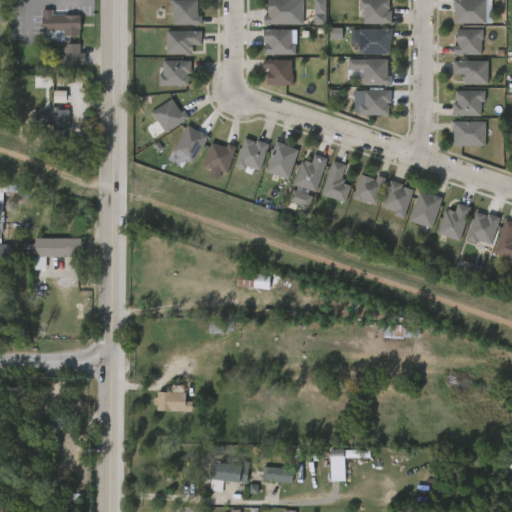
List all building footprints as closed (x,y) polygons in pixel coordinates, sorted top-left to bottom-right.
[(198,0),(198,17),(202,17),(202,25),(174,26),(172,0),(198,0)] [(290,0),(289,24),(261,23),(261,14),(265,14),(265,0),(290,0)] [(386,9),(386,11),(390,11),(390,24),(362,23),(362,9),(357,9),(357,0),(388,0),(388,9),(386,9)] [(484,0),(484,23),(453,23),(452,0),(484,0)] [(380,8),(349,8),(349,19),(352,19),(352,34),(380,33),(380,8)] [(187,9),(162,9),(162,34),(191,34),(191,26),(187,26),(187,9)] [(50,12),(50,15),(78,15),(78,35),(62,36),(62,39),(41,40),(40,10),(50,10),(50,12)] [(290,29),(290,36),(294,36),(294,54),(264,54),(264,44),(266,44),(266,42),(261,42),(261,29),(290,29)] [(388,53),(357,54),(357,29),(390,29),(390,38),(388,38),(388,53)] [(479,39),(479,53),(452,53),(452,45),(456,45),(456,30),(481,30),(481,39),(479,39)] [(191,56),(167,55),(167,32),(202,32),(202,45),(193,45),(193,53),(191,53),(191,56)] [(331,37),(319,37),(319,48),(331,48),(331,37)] [(443,64),(471,64),(471,38),(446,39),(446,55),(442,56),(443,64)] [(253,39),(253,51),(255,52),(255,64),(285,64),(285,39),(253,39)] [(380,39),(349,39),(349,63),(380,63),(380,39)] [(191,41),(156,40),(156,64),(182,64),(182,54),(191,54),(191,41)] [(81,46),(81,52),(86,52),(86,64),(81,64),(81,71),(64,71),(64,43),(81,43),(81,46)] [(70,53),(52,53),(52,77),(74,77),(74,62),(70,62),(70,53)] [(385,59),(385,75),(390,75),(390,84),(361,84),(359,59),(385,59)] [(185,73),(185,75),(187,75),(187,85),(157,85),(157,74),(160,74),(160,62),(182,62),(182,60),(189,60),(189,73),(185,73)] [(293,60),(294,84),(268,84),(268,71),(269,71),(269,70),(264,70),(264,61),(293,60)] [(489,60),(489,83),(466,83),(466,80),(464,80),(464,74),(454,73),(454,60),(489,60)] [(377,68),(337,69),(337,79),(352,79),(352,95),(380,94),(380,85),(377,85),(377,68)] [(281,69),(253,69),(253,78),(256,78),(257,95),(282,94),(281,69)] [(150,95),(178,95),(178,83),(180,83),(180,70),(150,70),(150,95)] [(477,70),(443,70),(442,84),(451,84),(451,93),(477,94),(477,70)] [(385,104),(387,105),(387,115),(357,115),(357,104),(361,104),(361,89),(389,90),(389,102),(385,102),(385,104)] [(484,90),(483,101),(480,101),(480,115),(451,115),(451,102),(455,102),(453,100),(454,90),(484,90)] [(181,111),(185,109),(190,117),(166,132),(151,112),(173,98),(181,111)] [(378,123),(378,112),(380,112),(380,99),(343,100),(344,124),(378,123)] [(55,100),(43,100),(43,112),(55,112),(55,100)] [(470,125),(470,111),(474,111),(474,100),(443,100),(443,125),(470,125)] [(58,107),(58,109),(67,109),(67,126),(60,126),(60,129),(50,129),(50,113),(47,113),(47,128),(29,127),(29,112),(42,112),(42,109),(58,107)] [(179,129),(174,119),(168,121),(163,110),(141,119),(151,141),(179,129)] [(58,119),(27,120),(27,137),(59,137),(58,119)] [(484,128),(483,146),(452,146),(453,131),(451,131),(451,122),(484,122),(484,128)] [(198,132),(199,131),(207,136),(190,164),(169,151),(186,124),(198,132)] [(474,155),(474,131),(443,131),(442,155),(474,155)] [(255,142),(257,143),(258,139),(270,144),(261,170),(248,165),(246,169),(236,166),(246,137),(256,141),(255,142)] [(300,149),(290,179),(266,171),(277,140),(300,149)] [(210,141),(225,146),(226,143),(234,146),(226,172),(201,166),(210,141)] [(249,180),(258,154),(234,146),(224,176),(234,179),(235,176),(249,180)] [(288,159),(265,151),(255,181),(278,189),(288,159)] [(193,176),(217,183),(225,156),(216,153),(215,156),(200,152),(193,176)] [(328,158),(317,192),(295,184),(303,161),(305,162),(306,160),(312,162),(315,154),(328,158)] [(349,185),(343,203),(320,194),(331,160),(344,165),(340,178),(343,179),(342,183),(349,185)] [(306,201),(316,168),(303,164),(301,172),(291,169),(283,194),(306,201)] [(335,212),(340,195),(330,192),(336,174),(322,170),(311,204),(335,212)] [(374,180),(376,175),(384,177),(375,204),(351,198),(359,174),(374,180)] [(400,188),(401,188),(402,187),(412,190),(402,218),(392,215),(393,211),(380,207),(389,180),(401,184),(400,188)] [(368,214),(374,187),(366,185),(365,187),(348,184),(342,209),(368,214)] [(372,217),(384,220),(383,225),(394,227),(402,197),(378,191),(372,217)] [(431,195),(432,196),(433,194),(442,198),(431,228),(408,220),(419,191),(431,195)] [(302,206),(283,199),(278,210),(298,217),(302,206)] [(421,238),(431,208),(408,200),(398,230),(421,238)] [(469,207),(458,241),(435,233),(443,210),(446,211),(447,209),(453,211),(456,203),(469,207)] [(484,217),(485,217),(486,214),(499,218),(489,244),(477,240),(475,244),(465,240),(475,211),(484,215),(484,217)] [(511,259),(493,253),(505,219),(511,221),(511,259)] [(488,226),(463,221),(457,250),(466,252),(467,250),(482,254),(488,226)] [(0,238),(5,238),(5,244),(9,244),(9,260),(0,260),(0,225),(1,225),(1,232),(0,232),(0,238)] [(511,254),(502,251),(508,233),(494,229),(483,263),(507,271),(511,254)] [(78,239),(78,242),(81,242),(81,253),(79,253),(79,257),(32,257),(32,252),(18,252),(18,244),(32,244),(32,239),(78,239)] [(70,248),(24,247),(24,254),(11,253),(11,264),(24,265),(24,279),(36,279),(36,266),(70,266),(70,248)] [(267,283),(266,290),(251,288),(251,290),(245,290),(245,287),(235,286),(236,273),(264,276),(263,282),(267,283)] [(260,285),(243,283),(242,297),(258,299),(260,285)] [(167,334),(156,333),(155,348),(166,349),(167,334)] [(181,392),(183,393),(182,411),(154,411),(155,405),(151,405),(151,398),(155,398),(155,392),(169,392),(169,385),(181,385),(181,392)] [(182,411),(175,411),(175,402),(146,401),(145,420),(182,421),(182,411)] [(341,448),(341,449),(368,449),(368,456),(342,457),(342,480),(328,481),(327,448),(341,448)] [(334,490),(333,458),(319,459),(320,490),(334,490)] [(218,461),(247,465),(245,481),(222,479),(220,491),(208,489),(210,461),(218,461)] [(290,468),(289,482),(277,481),(275,495),(262,494),(263,481),(272,482),(273,480),(258,479),(260,465),(290,468)] [(251,490),(281,491),(282,478),(252,476),(251,490)] [(213,489),(202,488),(200,500),(211,501),(213,489)]
